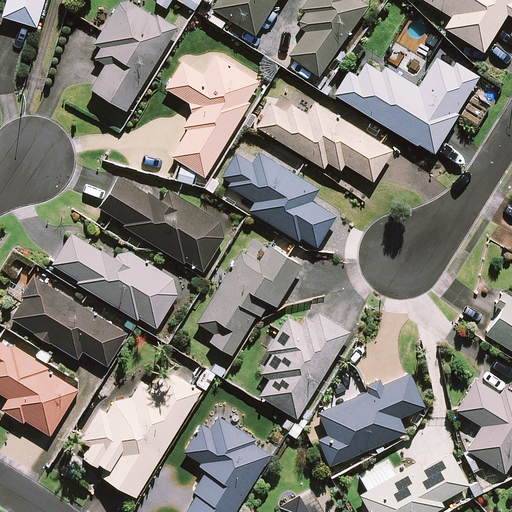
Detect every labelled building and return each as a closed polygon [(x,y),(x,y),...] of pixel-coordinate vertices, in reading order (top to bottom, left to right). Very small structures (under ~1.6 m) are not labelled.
[(6,0),(1,14),(35,25),(43,0),(6,0)] [(89,88),(125,110),(177,25),(156,12),(154,15),(129,0),(123,0),(119,1),(101,29),(93,42),(100,46),(94,57),(104,63),(89,88)] [(214,0),(210,7),(254,34),(274,0),(214,0)] [(318,75),(368,4),(362,0),(305,0),(299,8),(304,11),(298,20),(302,23),(300,27),(304,30),(287,54),(318,75)] [(511,0),(424,0),(450,16),(443,27),(482,51),(506,13),(511,16),(511,0)] [(204,176),(250,101),(247,100),(258,80),(214,53),(202,72),(181,60),(164,87),(188,102),(190,112),(182,126),(187,129),(170,155),(204,176)] [(348,69),(333,93),(416,144),(418,142),(434,152),(458,113),(456,112),(479,74),(455,60),(452,65),(436,55),(417,85),(385,65),(381,71),(365,61),(356,75),(348,69)] [(392,149),(313,101),(306,113),(290,103),(285,111),(270,101),(255,126),(323,167),(327,161),(340,169),(344,163),(372,180),(392,149)] [(319,187),(258,150),(251,161),(235,152),(220,175),(230,181),(227,184),(253,200),(248,209),(298,240),(300,236),(316,246),(335,214),(311,200),(319,187)] [(159,200),(117,175),(99,206),(124,221),(122,224),(200,271),(227,225),(166,188),(159,200)] [(71,232),(50,265),(136,318),(138,315),(155,325),(181,283),(122,247),(115,259),(71,232)] [(258,259),(240,249),(195,321),(213,331),(208,339),(231,353),(256,313),(259,315),(268,301),(276,305),(301,263),(268,243),(258,259)] [(125,332),(34,274),(8,315),(76,358),(81,349),(105,364),(125,332)] [(511,289),(510,293),(502,288),(492,304),(500,309),(485,333),(511,349),(511,289)] [(296,417),(349,330),(318,311),(312,320),(304,315),(300,323),(287,315),(266,349),(271,352),(259,372),(268,377),(258,394),(296,417)] [(47,366),(0,337),(0,391),(8,397),(3,405),(49,433),(77,388),(45,369),(47,366)] [(156,390),(136,377),(127,392),(119,387),(104,411),(100,408),(78,444),(86,449),(82,454),(104,467),(100,473),(135,495),(199,390),(168,370),(156,390)] [(382,384),(380,378),(366,384),(369,390),(318,412),(327,433),(317,438),(328,464),(404,431),(398,416),(423,405),(409,372),(382,384)] [(499,394),(475,378),(456,408),(481,424),(466,447),(503,471),(511,456),(511,392),(503,387),(499,394)] [(203,417),(183,450),(199,460),(195,466),(204,471),(192,489),(196,492),(183,511),(232,511),(269,451),(251,440),(255,435),(218,413),(212,422),(203,417)] [(396,473),(390,462),(376,470),(382,480),(359,493),(370,511),(369,511),(428,511),(441,505),(438,500),(467,484),(449,450),(420,466),(417,461),(396,473)] [(308,511),(298,494),(278,505),(281,511),(308,511)]
